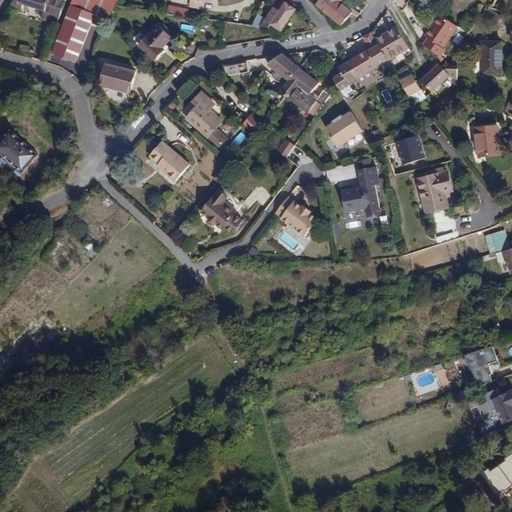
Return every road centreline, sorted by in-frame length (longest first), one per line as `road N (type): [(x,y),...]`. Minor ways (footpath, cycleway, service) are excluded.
road 1 (residential): [(99,170),(198,273),(241,247),(306,168)]
road 2 (residential): [(99,170),(190,67),(332,41)]
road 3 (track): [(198,273),(240,335),(297,511)]
road 4 (residential): [(0,60),(80,98),(99,170)]
road 5 (track): [(83,192),(0,303)]
